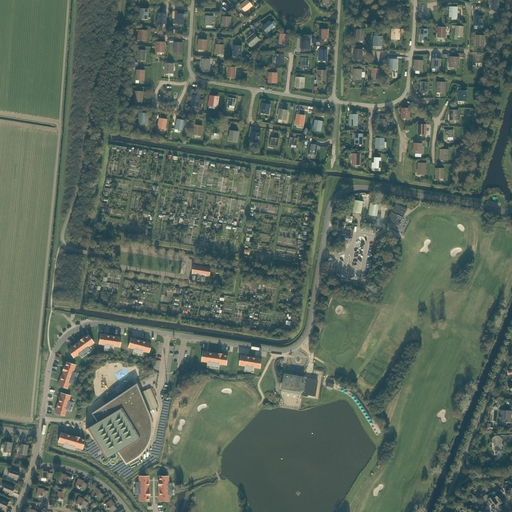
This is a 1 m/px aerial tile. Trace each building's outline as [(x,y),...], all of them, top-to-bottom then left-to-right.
[(249,2),(247,0),(246,1),(240,6),(242,8),(243,6),(247,10),(252,6),(249,2)] [(457,17),(457,8),(452,7),(452,8),(450,8),(450,10),(449,10),(449,17),(457,17)] [(141,9),(140,19),(143,19),(148,19),(148,16),(148,15),(149,9),(141,9)] [(159,13),(158,23),(162,24),(166,24),(166,14),(159,13)] [(183,22),(184,14),(179,14),(176,14),(176,16),(176,24),(178,24),(178,22),(183,22)] [(213,24),(213,16),(205,16),(205,26),(207,26),(208,23),(213,24)] [(474,16),(474,26),(482,26),(482,16),(474,16)] [(230,25),(231,17),(226,17),(223,17),(223,19),(222,27),(225,27),(225,24),(230,25)] [(271,23),(270,21),(268,23),(262,27),(267,33),(275,27),(271,23)] [(463,37),(463,27),(458,27),(456,27),(456,29),(455,29),(455,36),(463,37)] [(445,38),(445,28),(438,28),(437,37),(445,38)] [(427,39),(428,30),(423,29),(423,30),(420,30),(420,32),(420,39),(427,39)] [(327,37),(328,30),(323,30),(320,30),(320,32),(320,39),(322,39),(322,37),(327,37)] [(363,40),(364,31),(359,30),(357,30),(357,32),(356,32),(356,40),(363,40)] [(147,38),(147,31),(142,31),(139,31),(139,33),(139,40),(141,40),(141,38),(147,38)] [(256,36),(257,35),(255,33),(247,40),(248,42),(250,41),(254,45),(259,40),(256,36)] [(287,44),(288,35),(283,34),(283,35),(280,35),(280,37),(280,41),(277,41),(277,44),(287,44)] [(374,39),(374,46),(381,46),(381,44),(382,37),(377,36),(377,37),(374,37),(374,39)] [(484,43),(484,36),(479,36),(476,36),(476,38),(476,46),(478,46),(478,43),(484,43)] [(309,48),(310,39),(302,38),(302,48),(309,48)] [(206,48),(207,40),(202,40),(199,40),(199,42),(198,49),(201,50),(201,47),(206,48)] [(164,52),(165,43),(159,42),(159,43),(157,43),(157,45),(156,52),(164,52)] [(182,50),(182,43),(177,43),(175,43),(175,45),(174,52),(177,53),(177,50),(182,50)] [(223,55),(224,45),(219,45),(216,45),(216,47),(216,54),(223,55)] [(241,56),(242,46),(234,46),(233,56),(241,56)] [(145,61),(146,51),(138,50),(137,60),(145,61)] [(362,60),(363,50),(357,50),(355,50),(355,52),(354,59),(362,60)] [(327,58),(327,51),(322,51),(319,51),(319,53),(319,60),(321,60),(321,58),(327,58)] [(481,66),(481,56),(476,56),(474,56),(474,58),(473,58),(473,65),(481,66)] [(457,68),(458,58),(450,57),(450,67),(457,68)] [(308,68),(309,58),(301,58),(300,68),(308,68)] [(210,69),(210,60),(202,59),(202,69),(210,69)] [(440,69),(440,59),(432,59),(432,68),(440,69)] [(397,67),(397,60),(392,60),(390,60),(389,62),(389,69),(391,69),(392,67),(397,67)] [(422,71),(423,61),(418,61),(415,61),(415,63),(414,70),(422,71)] [(173,74),(173,64),(166,64),(165,73),(173,74)] [(231,67),(231,66),(228,66),(228,70),(227,77),(235,77),(235,68),(231,67)] [(372,71),(371,78),(374,79),(379,79),(379,76),(380,69),(375,69),(372,69),(372,71)] [(144,78),(144,71),(139,70),(139,71),(137,71),(137,73),(136,73),(136,80),(139,80),(139,78),(144,78)] [(361,80),(361,70),(354,70),(353,79),(361,80)] [(326,78),(326,71),(321,71),(321,73),(318,73),(318,81),(320,81),(320,78),(326,78)] [(276,83),(277,73),(272,73),(269,73),(269,75),(268,83),(276,83)] [(303,88),(304,78),(299,78),(297,78),(296,80),(296,87),(303,88)] [(427,90),(428,82),(423,82),(420,82),(420,85),(420,92),(422,92),(422,90),(427,90)] [(445,93),(445,83),(440,83),(438,83),(438,85),(437,85),(437,92),(440,92),(440,93),(445,93)] [(466,101),(466,91),(461,91),(459,91),(459,93),(458,93),(458,101),(466,101)] [(143,99),(143,92),(138,92),(136,92),(135,94),(135,101),(137,102),(137,99),(143,99)] [(195,96),(193,96),(193,98),(192,98),(191,105),(199,106),(200,97),(195,96)] [(209,104),(209,105),(209,106),(217,107),(218,97),(211,96),(210,104),(209,104)] [(231,98),(228,98),(228,100),(227,107),(234,109),(236,99),(231,98)] [(265,104),(263,104),(262,106),(261,113),(263,113),(264,111),(269,112),(270,105),(265,104)] [(280,109),(278,119),(286,120),(288,111),(280,109)] [(458,121),(458,111),(453,111),(450,111),(450,113),(450,120),(458,121)] [(146,123),(147,117),(147,114),(140,113),(139,123),(146,123)] [(303,126),(304,116),(297,115),(295,124),(303,126)] [(162,119),(160,119),(159,121),(158,128),(165,129),(167,120),(162,119)] [(183,130),(185,121),(177,119),(175,129),(183,130)] [(380,121),(379,129),(382,129),(382,131),(384,131),(384,129),(387,129),(387,119),(382,119),(380,119),(380,121)] [(317,121),(315,121),(315,123),(314,123),(313,130),(316,130),(316,128),(321,129),(322,122),(317,121)] [(197,125),(197,126),(195,125),(194,127),(193,135),(200,136),(202,126),(197,125)] [(425,132),(426,125),(421,125),(418,125),(418,127),(418,134),(420,134),(420,132),(425,132)] [(219,136),(221,127),(216,126),(215,128),(213,128),(211,135),(214,136),(219,136)] [(453,137),(453,130),(448,130),(446,130),(445,132),(445,140),(454,140),(454,138),(453,137)] [(233,131),(230,131),(230,133),(229,140),(231,141),(232,138),(237,139),(238,132),(233,131)] [(255,133),(253,132),(252,135),(252,134),(251,142),(253,142),(254,140),(259,141),(260,133),(255,133)] [(363,134),(356,134),(355,134),(355,144),(362,144),(363,134)] [(293,138),(292,138),(290,137),(290,140),(288,147),(291,147),(291,145),(296,146),(298,138),(293,138)] [(274,138),(272,138),(271,140),(270,147),(272,148),(273,145),(278,146),(279,139),(274,138)] [(383,149),(384,139),(379,139),(376,139),(376,141),(376,148),(383,149)] [(421,151),(422,144),(414,143),(414,153),(416,153),(416,151),(421,151)] [(310,144),(309,147),(308,154),(316,155),(317,145),(310,144)] [(380,168),(381,158),(375,158),(373,158),(373,160),(372,168),(380,168)] [(425,175),(426,164),(421,163),(421,164),(418,164),(418,166),(417,173),(420,173),(420,174),(425,175)] [(363,201),(354,200),(352,212),(361,214),(363,201)] [(377,217),(379,204),(370,203),(368,215),(377,217)] [(396,203),(387,219),(399,226),(407,209),(396,203)] [(194,265),(192,274),(210,277),(211,267),(194,265)] [(109,345),(110,336),(100,334),(99,344),(105,344),(109,345)] [(76,344),(81,351),(82,351),(93,343),(88,335),(83,339),(83,338),(80,340),(81,340),(76,344)] [(119,347),(121,337),(110,336),(109,345),(114,346),(119,347)] [(134,339),(131,338),(128,347),(134,349),(143,351),(148,352),(151,343),(148,342),(146,342),(136,339),(134,339)] [(73,357),(81,351),(76,344),(68,350),(73,357)] [(212,363),(214,353),(203,352),(202,361),(208,362),(212,363)] [(219,353),(219,354),(214,353),(212,363),(220,364),(226,365),(228,355),(222,354),(219,353)] [(241,355),(240,360),(239,365),(245,366),(254,367),(260,368),(262,359),(259,358),(257,358),(246,356),(241,355)] [(62,375),(70,378),(75,365),(66,362),(64,368),(64,367),(63,370),(62,375)] [(285,376),(280,404),(299,407),(301,395),(307,397),(310,397),(315,398),(317,384),(318,380),(306,378),(304,378),(298,377),(299,375),(296,374),(295,374),(294,377),(285,375),(285,376)] [(67,389),(70,378),(62,375),(58,385),(67,389)] [(139,391),(135,387),(137,385),(136,384),(135,387),(134,385),(123,393),(122,391),(121,391),(121,392),(118,394),(117,394),(119,396),(91,414),(92,414),(96,419),(97,421),(97,422),(85,429),(86,429),(89,427),(91,431),(89,432),(90,433),(92,432),(94,435),(92,437),(94,436),(96,440),(95,441),(97,440),(99,444),(97,445),(98,446),(99,445),(101,448),(100,449),(100,450),(102,449),(104,453),(102,454),(103,454),(104,453),(107,457),(104,459),(117,451),(126,464),(129,461),(134,459),(138,456),(141,453),(143,451),(145,448),(146,446),(147,443),(149,441),(149,438),(150,436),(150,434),(151,431),(151,426),(150,420),(149,415),(139,391)] [(151,388),(143,391),(151,410),(159,406),(151,388)] [(59,398),(58,403),(67,406),(68,401),(70,396),(61,393),(60,396),(59,398)] [(56,410),(55,413),(64,416),(66,410),(67,406),(58,403),(57,408),(56,410)] [(511,415),(511,407),(510,408),(510,411),(501,410),(501,414),(502,414),(502,422),(510,422),(511,415)] [(61,433),(58,442),(64,443),(68,445),(71,436),(61,433)] [(508,441),(509,436),(500,435),(499,436),(495,436),(492,438),(492,443),(495,443),(494,450),(497,453),(499,451),(501,454),(504,451),(504,446),(502,443),(502,441),(508,441)] [(71,436),(68,445),(75,447),(82,449),(85,440),(79,438),(79,437),(76,436),(76,437),(71,436)] [(10,453),(12,443),(5,441),(4,443),(2,443),(1,448),(4,448),(3,451),(6,452),(10,453)] [(27,456),(28,445),(21,444),(21,445),(18,445),(17,450),(20,451),(19,454),(22,454),(22,455),(27,456)] [(17,478),(19,470),(9,467),(8,472),(9,472),(8,475),(14,477),(14,479),(16,480),(17,478)] [(47,473),(47,472),(42,471),(41,478),(46,478),(46,480),(47,480),(52,480),(53,473),(47,473)] [(66,476),(66,475),(60,473),(58,480),(63,481),(63,482),(64,483),(64,482),(69,484),(71,477),(66,476)] [(148,476),(139,476),(139,482),(139,487),(149,486),(148,476)] [(159,490),(168,490),(168,483),(168,476),(159,476),(159,480),(159,482),(158,482),(158,485),(159,485),(159,490)] [(83,482),(83,481),(78,478),(75,485),(79,487),(79,488),(80,488),(85,490),(88,484),(83,482)] [(12,494),(15,486),(5,482),(3,487),(2,490),(9,492),(8,495),(11,496),(12,493),(12,494)] [(149,486),(139,487),(139,494),(139,501),(149,501),(149,495),(149,492),(149,486)] [(99,491),(100,490),(95,487),(91,492),(95,495),(94,496),(95,497),(99,500),(103,495),(99,491)] [(506,493),(504,487),(500,490),(496,493),(495,492),(491,492),(491,493),(493,495),(494,498),(498,502),(499,504),(505,501),(502,496),(505,493),(506,495),(506,493)] [(44,490),(44,489),(38,488),(36,494),(41,495),(41,497),(47,498),(48,491),(44,490)] [(159,501),(168,501),(168,495),(168,490),(159,490),(159,496),(159,498),(159,501)] [(64,493),(64,492),(58,491),(57,498),(61,499),(61,500),(67,501),(69,494),(64,493)] [(498,502),(494,498),(493,495),(489,498),(488,496),(483,499),(489,506),(491,504),(493,506),(498,502)] [(5,509),(8,501),(0,497),(0,506),(2,507),(1,510),(4,511),(5,509)] [(84,500),(85,499),(79,497),(76,503),(80,505),(79,506),(85,509),(88,503),(84,500)] [(113,505),(114,504),(110,499),(105,504),(108,507),(107,508),(108,509),(110,511),(112,511),(117,509),(113,505)]
